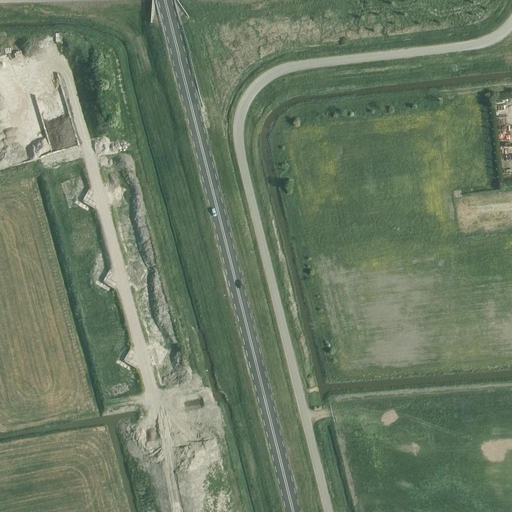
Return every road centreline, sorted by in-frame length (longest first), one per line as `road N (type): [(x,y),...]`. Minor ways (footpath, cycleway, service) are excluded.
road 1 (unclassified): [(327,511),(238,146),(241,106),(271,73),(485,42),(511,20)]
road 2 (primary): [(165,0),(294,511)]
